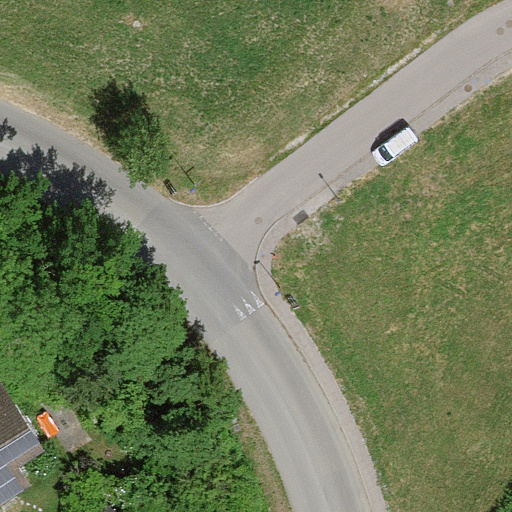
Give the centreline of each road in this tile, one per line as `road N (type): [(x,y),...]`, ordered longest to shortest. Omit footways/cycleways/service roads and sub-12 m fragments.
road 1 (residential): [(511,22),(388,106),(196,263)]
road 2 (tertiary): [(196,263),(301,418),(334,511)]
road 3 (tertiary): [(0,135),(142,214),(196,263)]
